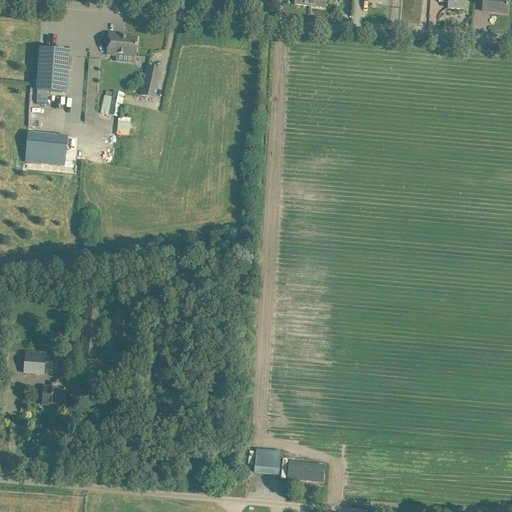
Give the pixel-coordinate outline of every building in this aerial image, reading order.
[(311,0),(311,2),(311,4),(310,4),(310,7),(325,9),(326,0),(311,0)] [(448,9),(464,10),(464,0),(438,0),(439,2),(448,3),(448,9)] [(483,0),(483,2),(482,12),(506,14),(507,9),(507,4),(507,0),(483,0)] [(126,38),(122,38),(122,35),(109,34),(107,53),(136,56),(137,38),(126,37),(126,38)] [(39,49),(36,91),(66,93),(69,52),(39,49)] [(147,66),(145,76),(141,96),(154,99),(161,69),(147,66)] [(109,107),(120,110),(124,94),(113,92),(109,107)] [(119,117),(118,135),(131,136),(132,118),(119,117)] [(28,133),(25,157),(37,158),(65,161),(68,137),(39,134),(28,133)] [(97,343),(100,309),(84,308),(80,359),(120,362),(124,311),(108,310),(105,344),(97,343)] [(25,363),(24,373),(44,375),(45,355),(25,353),(25,363)] [(63,375),(71,376),(72,361),(64,360),(63,375)] [(52,383),(51,388),(44,388),(42,405),(64,407),(65,392),(69,392),(70,378),(60,377),(60,381),(56,381),(56,383),(52,383)] [(195,451),(182,450),(181,464),(193,466),(195,451)] [(256,450),(254,473),(278,475),(281,452),(256,450)] [(287,480),(323,483),(325,466),(289,463),(287,480)]
